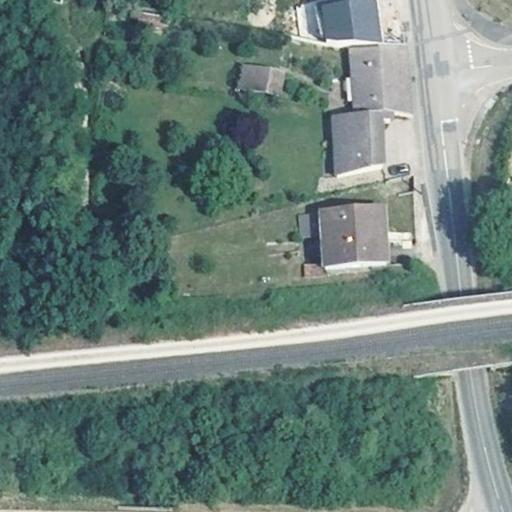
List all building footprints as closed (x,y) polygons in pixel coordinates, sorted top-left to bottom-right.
[(311,0),(316,15),(325,12),(322,0),(311,0)] [(369,52),(395,53),(385,21),(364,22),(369,52)] [(343,53),(369,52),(364,22),(319,24),(326,51),(343,53)] [(398,99),(395,53),(369,52),(343,53),(348,117),(382,120),(396,121),(395,106),(395,99),(398,99)] [(237,89),(282,94),(285,68),(241,63),(237,89)] [(382,120),(348,117),(324,119),(327,182),(374,177),(371,132),(383,131),(382,120)] [(319,273),(320,273),(380,269),(375,213),(315,218),(315,223),(294,224),(296,244),(317,242),(319,273)] [(320,273),(319,273),(315,274),(314,270),(297,271),(298,280),(320,279),(320,273)]
